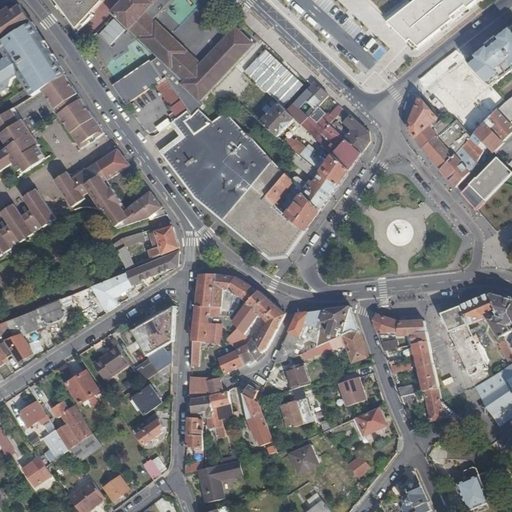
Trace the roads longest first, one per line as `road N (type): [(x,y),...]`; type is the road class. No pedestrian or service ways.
road 1 (residential): [(185,275),(0,398)]
road 2 (residential): [(185,275),(178,477)]
road 3 (residential): [(390,133),(379,164),(309,258),(309,272),(328,294)]
road 4 (residential): [(372,289),(365,323),(411,446)]
road 5 (secondary): [(169,194),(241,264),(296,292)]
road 6 (secondary): [(31,0),(124,132)]
road 7 (secondary): [(368,102),(251,0)]
road 8 (secondary): [(509,0),(395,94)]
road 9 (residential): [(424,283),(477,417)]
road 10 (residential): [(124,132),(0,202)]
road 11 (residential): [(475,278),(479,235),(418,162)]
